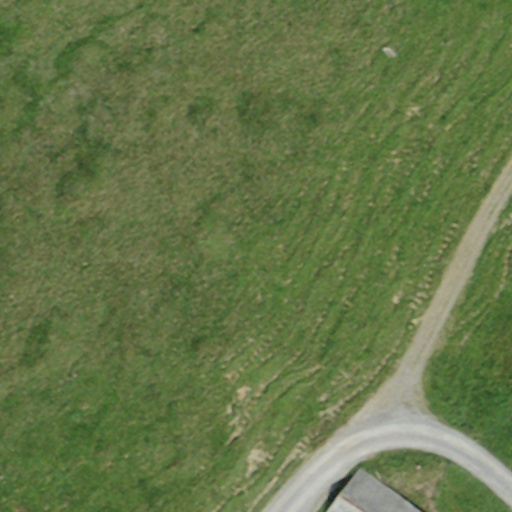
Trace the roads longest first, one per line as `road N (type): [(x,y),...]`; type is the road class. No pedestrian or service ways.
road 1 (track): [(396,434),(420,353),(511,169)]
road 2 (unclassified): [(511,495),(441,437),(396,434),(356,442),(322,466),(292,510)]
